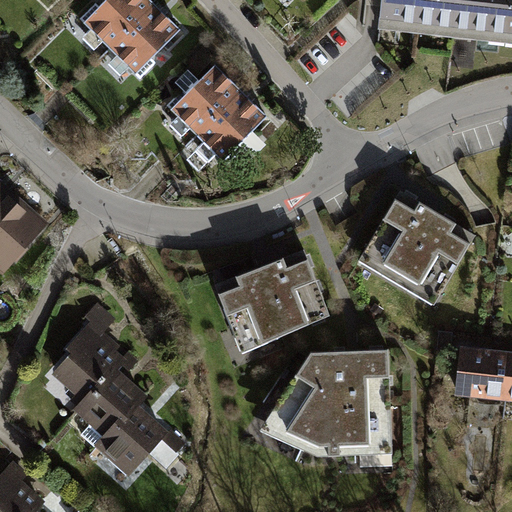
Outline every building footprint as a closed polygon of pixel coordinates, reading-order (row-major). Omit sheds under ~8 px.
[(107,0),(84,24),(110,48),(153,4),(149,0),(107,0)] [(511,0),(383,0),(380,28),(511,42),(511,0)] [(153,4),(110,48),(136,74),(180,29),(153,4)] [(172,109),(198,133),(241,89),(216,64),(172,109)] [(241,89),(198,133),(224,159),(268,114),(241,89)] [(475,224),(393,178),(351,254),(432,300),(475,224)] [(0,181),(0,271),(1,273),(46,222),(0,181)] [(300,240),(208,275),(235,346),(327,311),(300,240)] [(67,353),(50,372),(79,399),(110,363),(121,351),(101,334),(108,327),(95,315),(63,350),(67,353)] [(388,338),(304,341),(257,424),(315,457),(392,454),(388,338)] [(510,352),(459,347),(453,395),(505,400),(510,352)] [(110,363),(79,399),(70,409),(103,438),(134,403),(143,392),(110,363)] [(134,403),(103,438),(94,448),(117,468),(112,473),(122,481),(149,451),(166,467),(183,444),(134,403)] [(18,460),(0,479),(0,511),(33,511),(34,511),(52,491),(18,460)]
